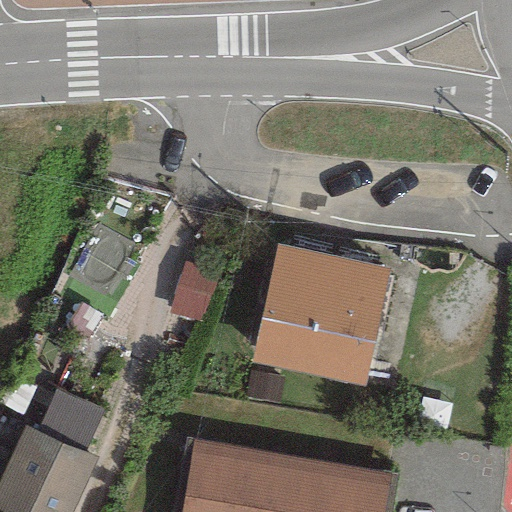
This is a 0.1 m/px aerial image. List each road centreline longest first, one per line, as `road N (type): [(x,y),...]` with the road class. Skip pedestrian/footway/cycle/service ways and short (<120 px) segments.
road 1 (unknown): [(212,58),(215,116),(264,165),(422,218),(511,232)]
road 2 (residential): [(298,59),(0,64)]
road 3 (residential): [(298,59),(511,75)]
road 4 (residential): [(447,0),(371,42),(298,59)]
